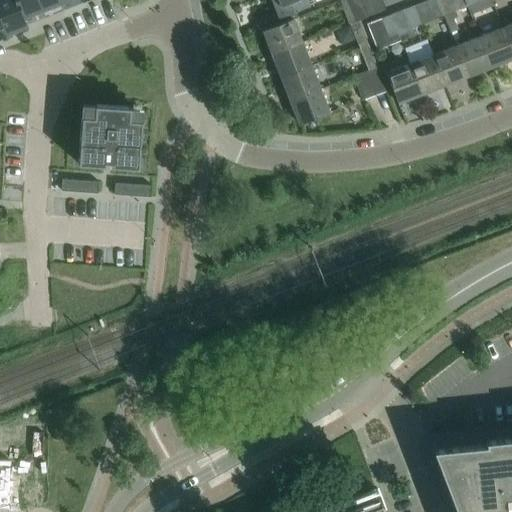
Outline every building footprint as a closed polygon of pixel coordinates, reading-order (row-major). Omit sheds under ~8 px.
[(0,0),(0,20),(5,33),(26,25),(23,16),(22,17),(15,0),(0,0)] [(37,0),(15,0),(22,17),(23,16),(41,9),(37,0)] [(59,0),(37,0),(41,9),(60,2),(59,0)] [(309,5),(306,0),(271,0),(278,17),(309,5)] [(385,9),(381,0),(341,0),(349,24),(358,20),(366,17),(385,9)] [(443,15),(437,0),(426,0),(413,5),(420,24),(443,15)] [(455,10),(466,6),(463,0),(437,0),(443,15),(445,14),(452,32),(458,29),(455,21),(459,20),(455,10)] [(420,24),(413,5),(390,14),(397,33),(400,40),(414,35),(411,27),(420,24)] [(397,33),(390,14),(367,23),(377,49),(400,40),(397,33)] [(262,30),(271,54),(302,42),(292,18),(262,30)] [(367,43),(358,20),(349,24),(359,47),(367,43)] [(511,22),(502,27),(511,53),(511,22)] [(511,57),(511,53),(502,27),(479,36),(490,66),(511,57)] [(490,66),(479,36),(456,45),(467,75),(490,66)] [(310,65),(302,42),(271,54),(280,77),(310,65)] [(376,67),(367,43),(359,47),(368,70),(357,74),(364,71),(376,67)] [(467,75),(456,45),(432,54),(444,84),(467,75)] [(444,84),(432,54),(409,63),(421,93),(444,84)] [(421,93),(409,63),(385,72),(397,102),(421,93)] [(319,88),(310,65),(280,77),(289,100),(319,88)] [(386,90),(376,67),(364,71),(357,74),(354,75),(363,99),(375,94),(386,90)] [(329,112),(319,88),(289,100),(298,124),(329,112)] [(94,104),(93,116),(81,116),(77,163),(104,165),(104,161),(111,162),(111,165),(137,167),(141,120),(128,119),(129,107),(94,104)] [(70,191),(71,179),(62,178),(61,190),(70,191)] [(70,191),(79,191),(80,180),(71,179),(70,191)] [(88,192),(89,180),(80,180),(79,191),(88,192)] [(88,192),(97,193),(98,181),(89,180),(88,192)] [(124,183),(114,182),(114,194),(123,194),(124,183)] [(132,195),(133,183),(124,183),(123,194),(132,195)] [(133,183),(132,195),(141,196),(142,184),(133,183)] [(146,184),(142,184),(141,196),(150,196),(151,185),(146,184)] [(473,310),(501,296),(496,285),(468,299),(473,310)] [(511,511),(511,440),(486,443),(485,443),(485,447),(434,452),(438,463),(438,464),(453,502),(460,501),(460,511),(511,511)] [(8,510),(9,461),(0,460),(0,509),(8,509),(8,510)]
